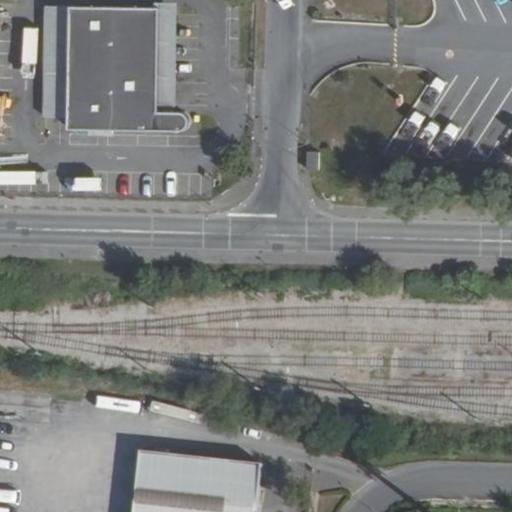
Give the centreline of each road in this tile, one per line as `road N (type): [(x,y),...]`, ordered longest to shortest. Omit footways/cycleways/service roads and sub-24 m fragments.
road 1 (tertiary): [(511,247),(0,230)]
road 2 (unknown): [(18,0),(18,122),(37,146),(171,151),(202,143),(214,128)]
road 3 (residential): [(511,481),(402,484),(358,511)]
